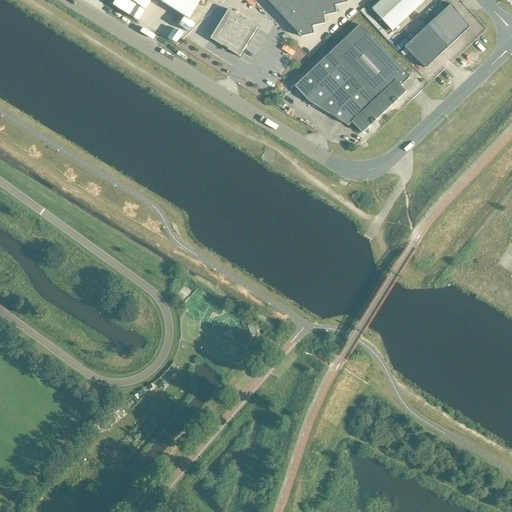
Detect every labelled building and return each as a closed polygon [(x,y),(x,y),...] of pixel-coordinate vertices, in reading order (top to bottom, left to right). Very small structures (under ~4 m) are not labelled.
[(157,0),(189,20),(200,0),(157,0)] [(266,0),(301,37),(314,34),(313,26),(326,24),(324,16),(337,13),(335,6),(348,3),(347,0),(266,0)] [(381,0),(372,9),(392,31),(425,0),(381,0)] [(451,4),(427,27),(447,49),(470,28),(455,12),(456,11),(451,4)] [(258,28),(229,9),(210,39),(240,57),(258,28)] [(334,49),(389,109),(406,92),(401,86),(410,78),(360,25),(334,49)] [(447,49),(427,27),(405,47),(426,69),(442,52),(443,53),(447,49)] [(389,109),(334,49),(295,86),(309,101),(348,126),(352,122),(362,133),(389,109)]
